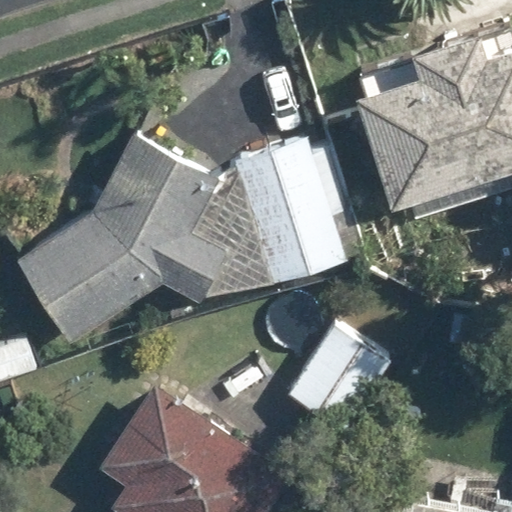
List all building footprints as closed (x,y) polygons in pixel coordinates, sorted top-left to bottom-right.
[(387,194),(417,185),(425,210),(511,184),(511,0),(435,0),(441,17),(410,25),(417,47),(350,67),(387,194)] [(135,124),(96,198),(14,248),(67,334),(165,274),(203,292),(363,243),(326,123),(205,161),(135,124)] [(391,355),(330,315),(285,382),(346,423),(391,355)] [(0,382),(39,369),(26,332),(0,341),(0,382)] [(131,511),(261,511),(291,464),(151,379),(98,465),(118,477),(107,497),(131,511)] [(499,511),(502,496),(402,480),(397,510),(354,503),(353,511),(499,511)]
